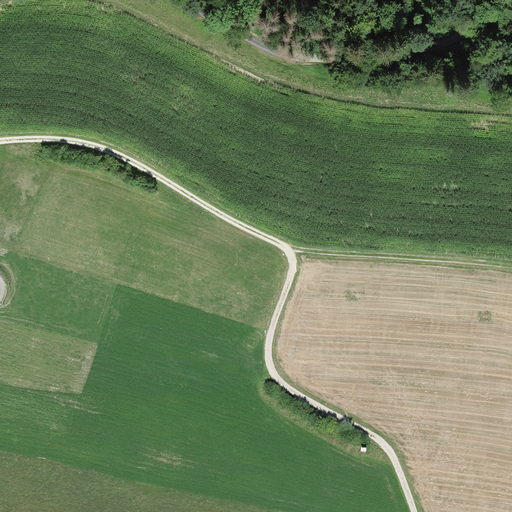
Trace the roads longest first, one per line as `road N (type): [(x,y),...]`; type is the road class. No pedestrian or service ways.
road 1 (track): [(412,511),(389,451),(289,392),(271,368),(268,332),(290,274),(288,251),(105,149),(79,141),(0,142)]
road 2 (track): [(508,0),(434,55),(355,66),(292,63),(182,0)]
